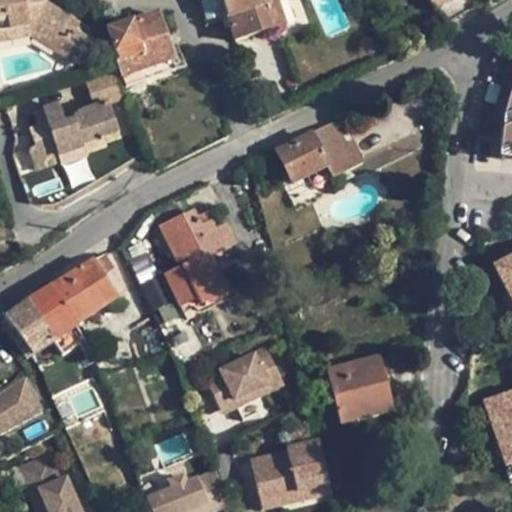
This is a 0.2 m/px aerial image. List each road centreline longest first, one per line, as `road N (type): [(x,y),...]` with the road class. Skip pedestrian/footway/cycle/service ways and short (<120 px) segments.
road 1 (residential): [(457,45),(128,204),(0,285)]
road 2 (residential): [(457,45),(466,82),(426,464),(388,511)]
road 3 (unknown): [(244,148),(187,3),(176,0)]
road 4 (unknown): [(60,249),(0,127)]
